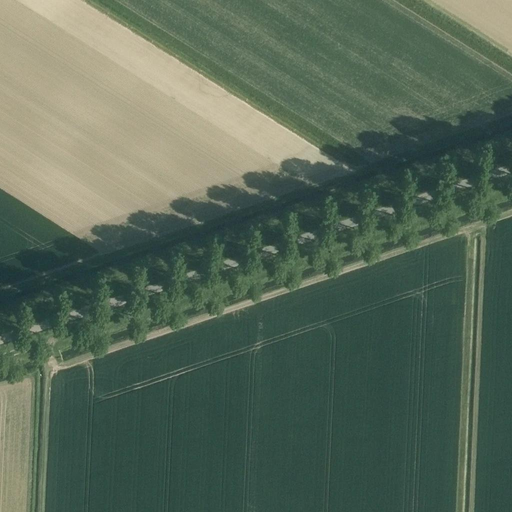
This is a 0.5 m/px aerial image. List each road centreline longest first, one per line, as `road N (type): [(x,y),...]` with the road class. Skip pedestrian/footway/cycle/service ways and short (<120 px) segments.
road 1 (tertiary): [(0,339),(511,166)]
road 2 (track): [(41,511),(49,343),(114,300)]
